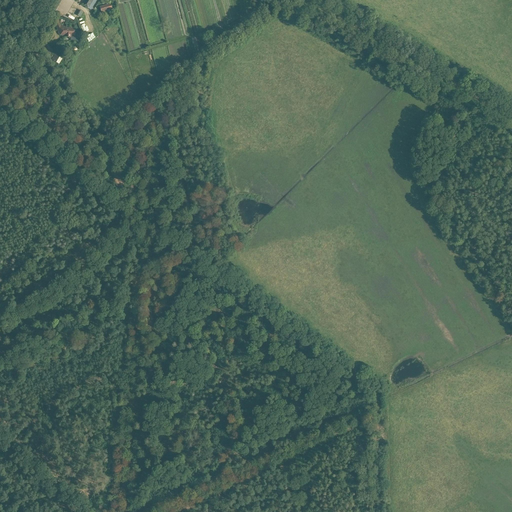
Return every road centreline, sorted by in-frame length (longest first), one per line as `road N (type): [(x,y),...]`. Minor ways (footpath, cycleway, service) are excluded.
road 1 (track): [(306,0),(511,117)]
road 2 (track): [(163,100),(205,259)]
road 3 (track): [(280,0),(164,90),(163,100)]
